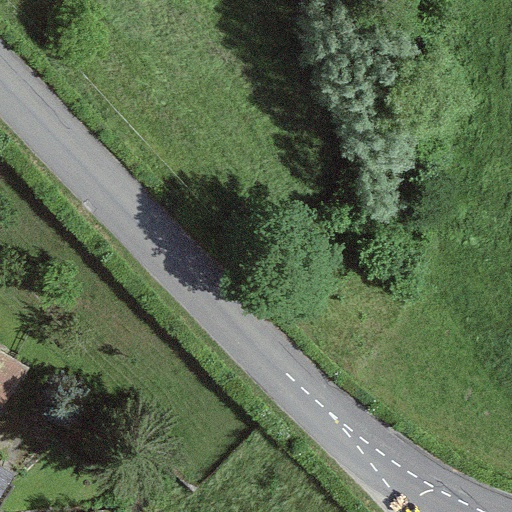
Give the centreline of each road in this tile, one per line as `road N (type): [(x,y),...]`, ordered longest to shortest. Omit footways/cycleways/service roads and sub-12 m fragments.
road 1 (tertiary): [(0,81),(340,425)]
road 2 (tertiary): [(340,425),(482,511)]
